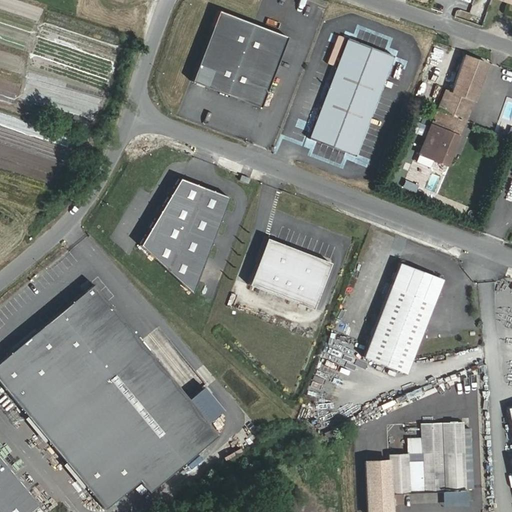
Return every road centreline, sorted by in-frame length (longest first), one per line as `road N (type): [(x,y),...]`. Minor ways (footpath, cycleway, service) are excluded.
road 1 (unknown): [(0,412),(47,477),(84,504),(122,501),(213,443),(222,429),(220,400),(74,217)]
road 2 (residential): [(170,0),(86,207),(0,281)]
road 3 (tertiary): [(374,0),(511,47)]
